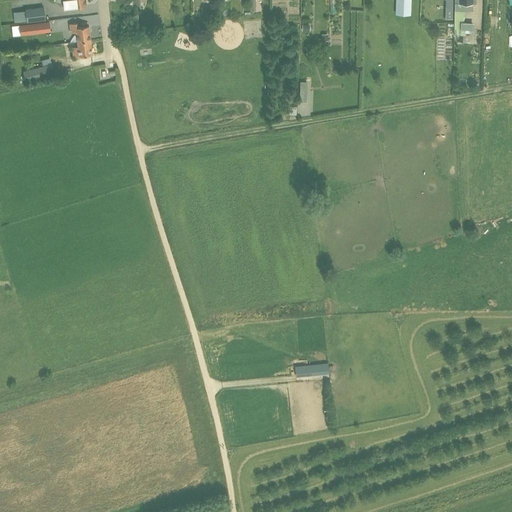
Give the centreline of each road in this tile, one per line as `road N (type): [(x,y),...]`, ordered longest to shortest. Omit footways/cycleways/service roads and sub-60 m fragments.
road 1 (track): [(109,46),(220,430),(233,511)]
road 2 (track): [(138,151),(511,88)]
